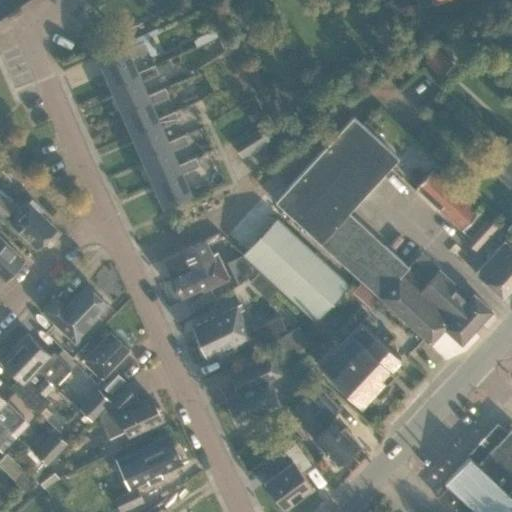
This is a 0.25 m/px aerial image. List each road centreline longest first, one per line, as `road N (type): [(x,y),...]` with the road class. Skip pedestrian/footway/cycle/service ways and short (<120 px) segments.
road 1 (residential): [(242,511),(103,210)]
road 2 (tertiary): [(337,511),(511,324)]
road 3 (residential): [(103,210),(32,49),(29,25),(58,0)]
road 4 (residential): [(0,318),(103,210)]
